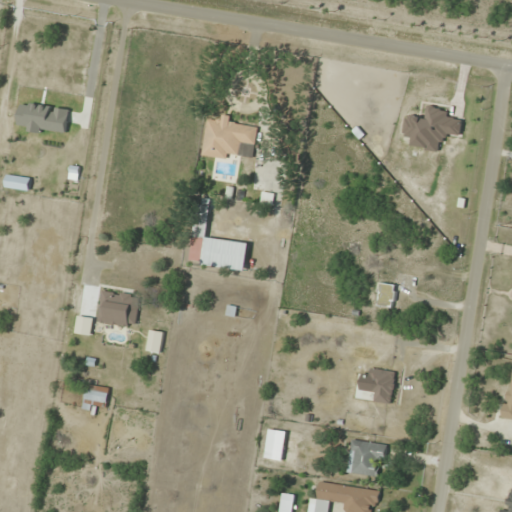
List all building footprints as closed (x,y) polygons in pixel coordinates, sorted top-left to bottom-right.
[(440,108),(428,107),(427,117),(407,115),(405,139),(438,141),(440,108)] [(203,153),(254,160),(258,127),(235,124),(236,116),(219,114),(218,120),(208,119),(203,153)] [(247,270),(251,242),(207,237),(212,194),(198,193),(191,253),(199,254),(198,264),(247,270)] [(395,307),(397,284),(381,282),(378,305),(395,307)] [(136,328),(142,294),(103,289),(98,322),(136,328)] [(95,317),(78,315),(76,333),(92,335),(95,317)] [(147,351),(161,354),(166,332),(152,329),(147,351)] [(377,391),(375,401),(391,404),(398,371),(373,367),(369,390),(377,391)] [(503,418),(511,419),(511,367),(503,418)] [(107,384),(84,387),(87,409),(110,405),(107,384)] [(347,472),(376,476),(378,460),(385,461),(388,443),(352,438),(347,472)] [(380,489),(322,482),(320,494),(311,493),(308,511),(330,511),(331,503),(347,505),(346,511),(369,511),(370,509),(378,510),(380,489)] [(511,511),(511,503),(511,510),(502,508),(501,511),(511,511)]
